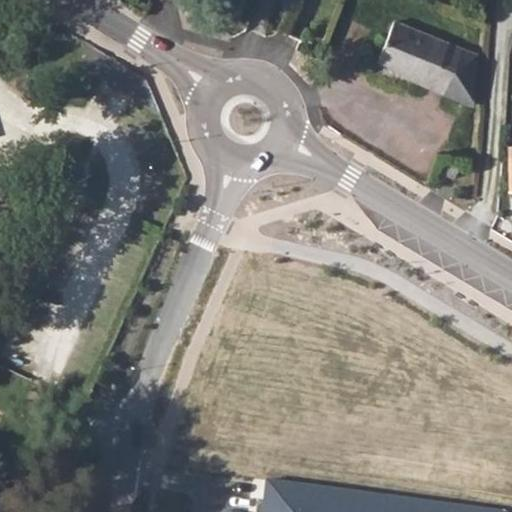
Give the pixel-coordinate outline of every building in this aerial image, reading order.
[(474,105),(478,55),(394,21),(378,58),(407,71),(431,82),(429,87),(474,105)] [(145,78),(76,35),(92,72),(160,113),(145,78)] [(431,82),(407,71),(404,77),(429,87),(431,82)] [(456,179),(461,168),(448,161),(442,172),(456,179)] [(507,511),(268,478),(263,511),(507,511)]
